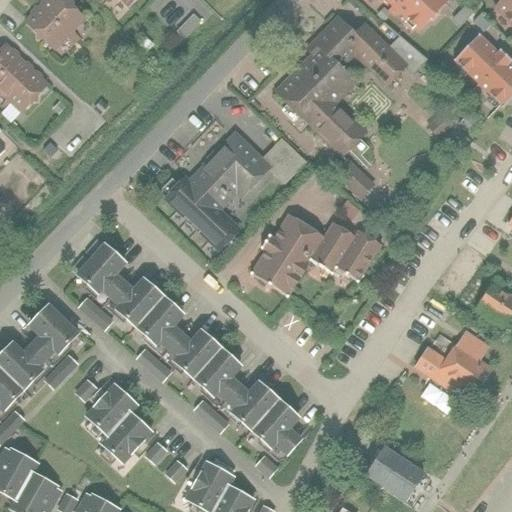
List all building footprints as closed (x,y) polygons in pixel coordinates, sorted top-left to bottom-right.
[(60,0),(29,0),(11,19),(38,44),(70,9),(60,0)] [(378,0),(403,24),(425,0),(378,0)] [(511,0),(484,0),(478,6),(511,36),(511,0)] [(169,26),(186,13),(181,6),(164,20),(169,26)] [(394,60),(350,18),(339,29),(331,20),(304,44),(312,52),(293,70),(292,69),(269,92),(328,150),(351,127),(321,97),(341,78),(326,62),(339,50),(372,83),(394,60)] [(510,72),(458,28),(436,54),(488,98),(510,72)] [(0,83),(18,64),(2,51),(0,53),(0,83)] [(0,83),(0,101),(7,107),(33,78),(18,64),(0,83)] [(258,161),(219,126),(191,157),(198,164),(178,186),(167,176),(146,199),(202,250),(225,225),(204,205),(221,186),(229,193),(258,161)] [(291,155),(266,133),(249,152),(274,174),(291,155)] [(332,156),(319,169),(347,194),(359,181),(332,156)] [(511,193),(494,221),(511,232),(511,193)] [(309,231),(274,208),(236,268),(271,290),(309,231)] [(319,264),(339,230),(319,219),(299,253),(319,264)] [(59,238),(71,249),(82,237),(70,226),(59,238)] [(345,275),(364,239),(342,227),(322,262),(345,275)] [(112,258),(86,236),(57,267),(84,291),(86,289),(95,296),(111,278),(102,269),(112,258)] [(101,302),(99,305),(122,325),(151,292),(128,273),(118,284),(111,278),(95,296),(101,302)] [(478,278),(464,300),(495,321),(510,299),(478,278)] [(62,302),(68,309),(78,298),(71,292),(62,302)] [(176,314),(151,292),(122,325),(148,347),(150,345),(155,349),(172,330),(166,326),(176,314)] [(66,328),(33,297),(15,316),(26,327),(15,338),(31,354),(42,342),(48,347),(66,328)] [(68,309),(75,315),(85,305),(78,298),(68,309)] [(75,315),(82,321),(92,311),(85,305),(75,315)] [(82,321),(89,327),(98,317),(92,311),(82,321)] [(162,355),(160,358),(179,375),(208,342),(188,325),(179,336),(172,330),(155,349),(162,355)] [(413,341),(399,362),(441,390),(446,383),(459,391),(476,364),(460,353),(465,344),(446,331),(431,354),(413,341)] [(9,345),(0,336),(0,373),(12,385),(30,366),(25,360),(31,354),(15,338),(9,345)] [(229,360),(208,342),(179,375),(201,394),(203,391),(212,399),(229,380),(219,372),(229,360)] [(120,354),(127,361),(136,351),(129,344),(120,354)] [(51,350),(46,356),(55,365),(61,359),(51,350)] [(127,361),(133,367),(143,357),(136,351),(127,361)] [(46,356),(40,362),(50,371),(55,365),(46,356)] [(133,367),(140,373),(150,363),(143,357),(133,367)] [(40,362),(34,368),(44,377),(50,371),(40,362)] [(140,373),(147,379),(156,369),(150,363),(140,373)] [(34,368),(28,374),(38,383),(44,377),(34,368)] [(0,397),(12,385),(0,373),(0,397)] [(68,376),(62,382),(72,390),(78,384),(68,376)] [(220,406),(218,408),(237,425),(266,393),(246,376),(237,387),(229,380),(212,399),(220,406)] [(98,380),(69,411),(93,433),(114,408),(121,401),(98,380)] [(62,382),(57,388),(67,397),(72,390),(62,382)] [(288,412),(266,393),(237,425),(261,446),(263,444),(271,451),(288,432),(278,423),(288,412)] [(176,404),(183,411),(192,400),(185,394),(176,404)] [(183,411),(190,417),(199,407),(192,400),(183,411)] [(190,417),(197,423),(206,413),(199,407),(190,417)] [(109,461),(138,429),(114,408),(93,433),(86,440),(109,461)] [(197,423),(204,429),(213,419),(206,413),(197,423)] [(146,454),(151,447),(142,440),(136,446),(146,454)] [(370,440),(349,471),(390,499),(411,469),(370,440)] [(0,494),(17,466),(21,458),(0,446),(0,494)] [(141,461),(146,454),(136,446),(131,453),(141,461)] [(238,460),(245,466),(254,456),(248,450),(238,460)] [(215,481),(220,471),(191,455),(171,493),(200,509),(215,481)] [(161,456),(156,463),(166,470),(171,464),(161,456)] [(245,466),(252,472),(261,462),(254,456),(245,466)] [(156,463),(151,469),(160,477),(166,470),(156,463)] [(68,470),(60,465),(53,476),(62,481),(68,470)] [(0,504),(13,511),(28,511),(45,482),(17,466),(0,494),(0,504)] [(77,474),(68,470),(62,481),(70,485),(77,474)] [(235,511),(244,498),(215,481),(200,509),(197,511),(235,511)] [(95,511),(96,510),(100,502),(72,486),(57,511),(95,511)] [(247,511),(254,511),(257,508),(247,502),(243,510),(247,511)]
